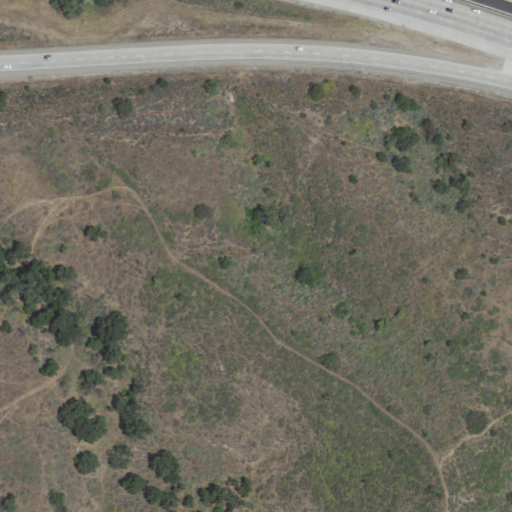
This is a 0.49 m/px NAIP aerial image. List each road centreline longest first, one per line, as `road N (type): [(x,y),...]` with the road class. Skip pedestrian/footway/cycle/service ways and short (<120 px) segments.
road 1 (motorway): [(0,63),(270,51),(396,60),(511,80)]
road 2 (motorway): [(393,0),(511,36)]
